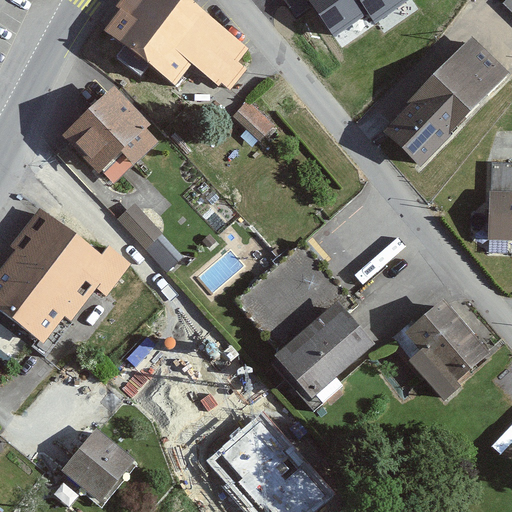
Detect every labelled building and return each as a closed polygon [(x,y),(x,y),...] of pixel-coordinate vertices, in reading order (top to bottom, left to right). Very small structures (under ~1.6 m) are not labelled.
[(256,52),(170,0),(118,0),(95,39),(171,86),(183,68),(229,96),(256,52)] [(303,0),(333,42),(373,14),(362,0),(303,0)] [(362,0),(373,14),(379,23),(411,0),(362,0)] [(510,73),(473,38),(384,131),(421,166),(510,73)] [(104,88),(57,137),(91,171),(107,155),(128,176),(161,142),(104,88)] [(249,96),(233,114),(260,139),(276,122),(249,96)] [(62,147),(35,171),(72,211),(99,187),(62,147)] [(511,160),(484,160),(484,239),(511,238),(511,160)] [(134,202),(117,218),(169,269),(186,252),(134,202)] [(93,255),(33,217),(0,268),(0,310),(42,337),(54,317),(67,325),(89,290),(103,298),(126,264),(101,248),(93,255)] [(299,237),(234,299),(286,353),(276,362),(308,395),(361,345),(339,321),(361,301),(299,237)] [(439,299),(395,336),(441,392),(486,356),(439,299)] [(312,511),(333,494),(261,414),(209,460),(254,511),(312,511)] [(132,465),(87,431),(55,475),(100,508),(132,465)]
